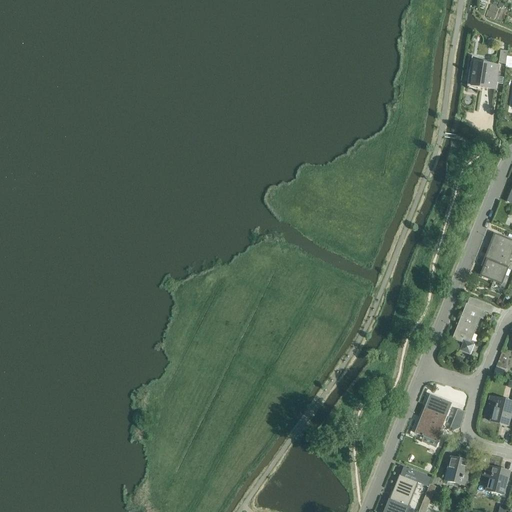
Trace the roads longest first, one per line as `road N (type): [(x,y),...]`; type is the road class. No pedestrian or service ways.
road 1 (residential): [(424,371),(511,154)]
road 2 (residential): [(370,511),(424,371)]
